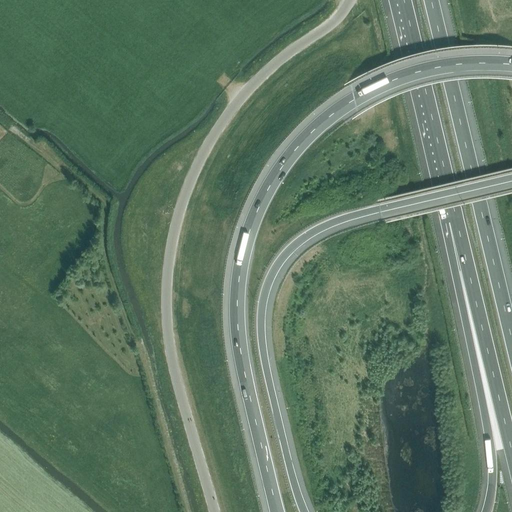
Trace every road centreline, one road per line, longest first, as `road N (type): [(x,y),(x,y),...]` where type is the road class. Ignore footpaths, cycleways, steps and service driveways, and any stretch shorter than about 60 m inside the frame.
road 1 (motorway): [(511,63),(455,63),(372,88),(309,135),(264,195),(244,248),(236,304),(276,511)]
road 2 (unclassified): [(215,511),(172,359),(167,291),(174,232),(191,176),(229,113),(350,0)]
road 3 (motorway): [(304,511),(262,334),(271,276),(295,245),(330,223),(511,178)]
road 4 (motorway): [(511,338),(431,0)]
road 5 (motorway): [(456,218),(461,303),(491,452),(485,511)]
road 6 (motorway): [(456,218),(511,453)]
road 7 (motorway): [(404,0),(456,218)]
